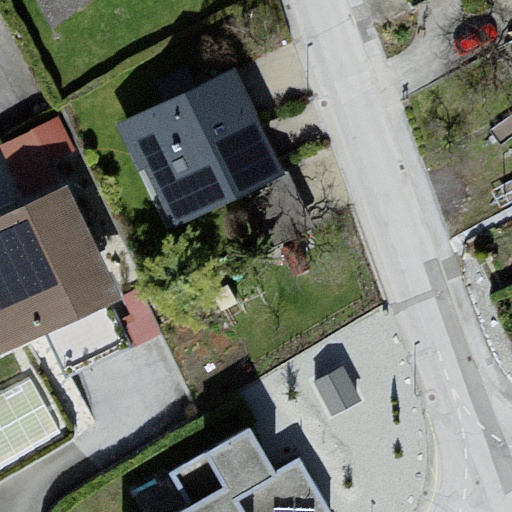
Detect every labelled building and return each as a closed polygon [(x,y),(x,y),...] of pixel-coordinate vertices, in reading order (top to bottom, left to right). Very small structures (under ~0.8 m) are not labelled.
[(26,0),(44,31),(81,0),(26,0)] [(223,73),(102,126),(162,234),(277,181),(223,73)] [(62,114),(3,129),(12,164),(70,149),(62,114)] [(53,188),(0,212),(0,350),(104,299),(53,188)] [(209,487),(164,511),(318,511),(290,463),(267,480),(237,430),(190,453),(209,487)]
